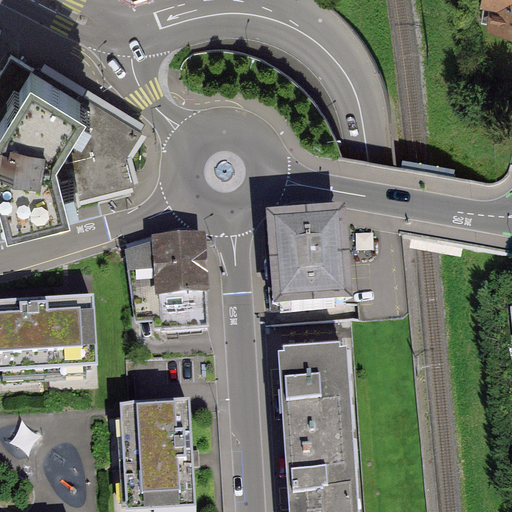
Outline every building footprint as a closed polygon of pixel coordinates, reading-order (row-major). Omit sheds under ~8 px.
[(511,0),(479,0),(476,18),(511,24),(511,0)] [(120,153),(135,131),(9,58),(0,73),(0,210),(127,180),(120,153)] [(343,222),(270,226),(275,318),(348,314),(343,222)] [(201,246),(155,249),(125,257),(132,310),(153,309),(154,332),(206,329),(201,246)] [(0,359),(1,375),(25,374),(26,380),(62,378),(61,372),(85,371),(84,351),(96,350),(94,308),(0,313),(0,359)] [(355,511),(346,362),(282,366),(291,511),(355,511)] [(149,426),(129,427),(131,451),(124,452),(127,488),(133,487),(134,511),(154,510),(154,511),(196,511),(190,413),(149,415),(149,426)]
